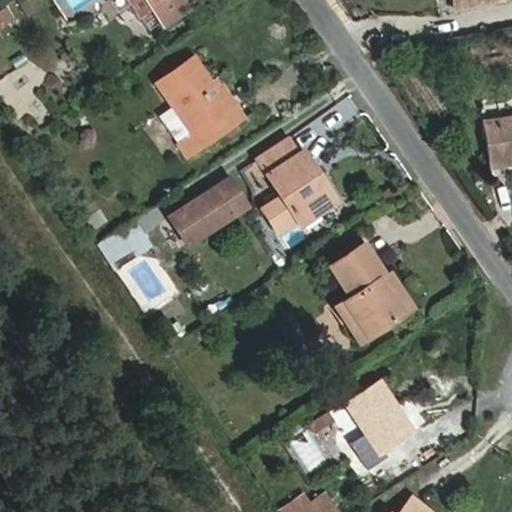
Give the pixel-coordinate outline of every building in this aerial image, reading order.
[(129,0),(141,16),(153,8),(164,25),(188,8),(182,0),(129,0)] [(452,0),(454,8),(497,0),(452,0)] [(0,28),(16,18),(7,5),(0,9),(0,28)] [(210,83),(191,56),(156,81),(173,105),(158,116),(188,158),(246,117),(235,103),(228,108),(217,92),(208,97),(202,89),(210,83)] [(235,103),(218,78),(210,83),(202,89),(208,97),(217,92),(228,108),(235,103)] [(511,116),(482,121),(488,165),(511,162),(511,116)] [(311,175),(298,154),(288,138),(257,158),(280,194),(261,206),(278,232),(297,220),(316,208),(320,213),(337,202),(317,171),(311,175)] [(317,171),(303,150),(298,154),(311,175),(317,171)] [(247,205),(229,177),(213,188),(231,216),(247,205)] [(231,216),(213,188),(169,217),(187,245),(231,216)] [(102,214),(94,201),(80,210),(89,223),(102,214)] [(301,225),(320,213),(316,208),(297,220),(301,225)] [(132,257),(120,238),(108,245),(120,265),(132,257)] [(383,273),(363,242),(329,264),(350,295),(344,300),(367,336),(401,314),(376,277),(383,273)] [(412,307),(387,270),(383,273),(376,277),(401,314),(412,307)] [(367,336),(344,300),(335,305),(359,342),(367,336)] [(414,432),(379,378),(309,425),(313,432),(333,419),(364,466),(374,459),(414,432)] [(384,474),(424,447),(414,432),(374,459),(384,474)] [(281,511),(295,511),(310,502),(305,494),(280,511),(281,511)] [(333,511),(321,494),(310,502),(295,511),(333,511)] [(430,511),(412,497),(400,511),(430,511)]
